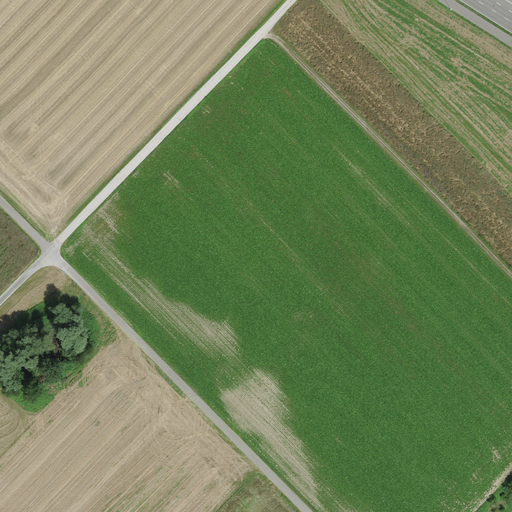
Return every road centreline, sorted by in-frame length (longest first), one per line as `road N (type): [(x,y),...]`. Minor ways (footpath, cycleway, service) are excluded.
road 1 (track): [(0,203),(305,511)]
road 2 (track): [(291,0),(0,300)]
road 3 (track): [(511,274),(264,27)]
